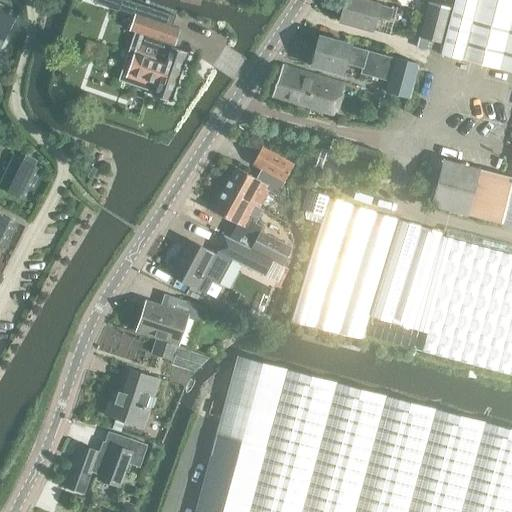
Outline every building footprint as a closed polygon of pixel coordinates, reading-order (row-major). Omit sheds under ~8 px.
[(121,0),(118,10),(135,16),(130,30),(145,35),(139,52),(136,51),(127,76),(155,86),(152,96),(170,102),(187,53),(170,47),(171,44),(174,45),(179,30),(170,27),(173,16),(175,17),(175,16),(128,0),(121,0)] [(376,17),(389,21),(392,9),(380,5),(361,0),(346,0),(340,22),(373,31),(376,17)] [(453,9),(442,50),(511,67),(511,0),(454,0),(454,3),(453,9)] [(428,2),(417,43),(442,50),(453,9),(428,2)] [(19,14),(0,3),(0,39),(5,42),(19,14)] [(419,64),(396,58),(395,59),(350,47),(350,46),(320,37),(312,67),(343,75),(346,64),(363,69),(361,74),(389,82),(386,93),(409,99),(419,64)] [(344,85),(283,66),(273,97),(335,116),(344,85)] [(236,167),(223,189),(259,208),(267,191),(276,196),(292,164),(261,146),(252,164),(260,169),(255,178),(236,167)] [(373,166),(376,153),(377,152),(355,146),(351,160),(373,166)] [(41,169),(33,165),(35,162),(24,156),(22,160),(12,155),(0,180),(0,188),(26,201),(41,169)] [(436,184),(431,207),(468,216),(480,170),(443,160),(436,184)] [(95,168),(90,166),(85,176),(90,178),(95,168)] [(511,169),(510,178),(480,170),(468,216),(511,227),(511,169)] [(214,185),(210,192),(218,197),(222,189),(214,185)] [(259,208),(223,189),(211,211),(232,222),(225,236),(271,260),(283,266),(292,249),(260,232),(262,227),(252,222),(259,208)] [(511,254),(442,236),(443,233),(308,193),(303,208),(324,215),(290,321),(362,339),(369,316),(428,333),(423,352),(511,375),(511,254)] [(16,222),(0,214),(0,243),(5,245),(16,222)] [(218,282),(230,259),(263,276),(271,260),(225,236),(217,252),(216,254),(188,239),(169,275),(204,293),(212,279),(218,282)] [(205,308),(180,300),(168,296),(165,307),(147,302),(138,332),(178,345),(187,317),(200,321),(205,308)] [(172,360),(176,346),(156,339),(151,353),(172,360)] [(177,348),(173,365),(195,371),(195,370),(212,358),(177,348)] [(511,511),(511,429),(237,356),(215,436),(263,449),(246,511),(511,511)] [(118,391),(114,390),(105,415),(116,419),(124,422),(143,428),(160,380),(126,368),(118,391)] [(116,419),(112,429),(121,432),(124,422),(116,419)] [(246,511),(263,449),(215,436),(194,511),(246,511)] [(100,453),(99,453),(80,446),(64,488),(84,496),(92,474),(101,477),(99,480),(120,488),(132,455),(143,459),(148,447),(130,440),(126,452),(112,446),(108,457),(99,454),(100,453)] [(143,469),(139,483),(147,485),(151,472),(143,469)]
